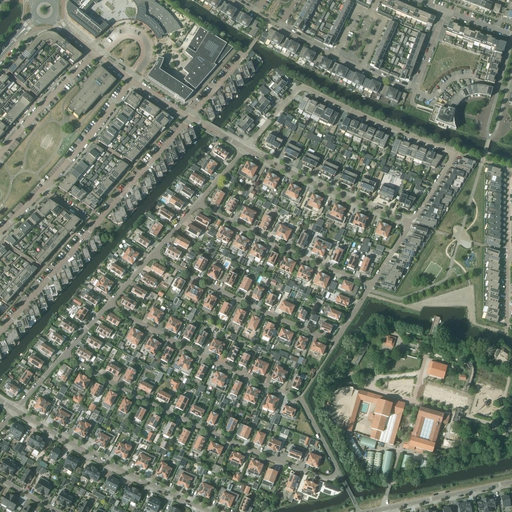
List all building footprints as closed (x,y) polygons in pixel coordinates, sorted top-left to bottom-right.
[(66,9),(66,10),(66,11),(67,12),(67,13),(67,14),(68,15),(68,16),(68,17),(69,17),(69,18),(70,18),(70,19),(71,20),(72,21),(95,39),(109,27),(108,27),(107,26),(107,25),(102,21),(97,26),(96,25),(94,23),(83,14),(93,3),(96,5),(100,0),(99,0),(70,0),(68,3),(68,4),(67,5),(67,6),(67,7),(66,7),(66,8),(66,9)] [(130,0),(131,0),(132,1),(133,2),(134,3),(134,4),(135,5),(136,6),(136,7),(137,8),(137,9),(137,11),(137,12),(137,13),(137,15),(135,21),(134,21),(137,22),(140,23),(142,24),(145,25),(147,27),(149,29),(151,31),(153,33),(154,36),(156,38),(157,41),(162,39),(161,36),(180,29),(177,24),(174,20),(170,16),(166,12),(161,8),(155,4),(149,1),(147,0),(130,0)] [(216,9),(220,12),(225,2),(221,0),(220,2),(217,0),(216,0),(212,7),(216,10),(216,9)] [(389,0),(386,7),(391,10),(395,1),(393,0),(389,0)] [(481,0),(479,8),(484,10),(487,0),(481,0)] [(487,0),(484,10),(489,12),(493,2),(487,0)] [(306,5),(305,7),(312,11),(314,12),(317,7),(308,2),(307,1),(306,4),(306,5)] [(346,1),(344,6),(350,10),(353,4),(346,1)] [(391,10),(396,12),(400,3),(397,1),(397,2),(395,1),(391,10)] [(223,14),(227,17),(232,9),(229,7),(230,5),(225,2),(220,12),(223,14)] [(396,12),(401,14),(405,5),(403,5),(403,4),(400,3),(396,12)] [(492,12),(498,14),(500,7),(501,6),(495,4),(492,12)] [(401,14),(406,16),(410,7),(407,5),(407,6),(405,5),(401,14)] [(305,7),(305,6),(303,9),(304,10),(303,12),(310,16),(311,17),(314,12),(312,11),(305,7)] [(344,6),(341,11),(348,15),(350,10),(344,6)] [(406,16),(411,18),(415,10),(413,9),(413,8),(410,7),(406,16)] [(500,7),(498,14),(503,16),(503,17),(510,19),(511,16),(511,11),(506,9),(500,7)] [(230,20),(234,23),(241,12),(236,9),(235,11),(232,9),(227,17),(231,19),(230,20)] [(411,18),(416,20),(420,11),(417,10),(416,10),(415,10),(411,18)] [(301,15),(300,17),(309,22),(311,17),(310,16),(303,12),(302,11),(300,15),(301,15)] [(341,11),(339,16),(345,20),(348,15),(341,11)] [(416,20),(421,22),(425,14),(423,13),(423,12),(420,11),(416,20)] [(239,24),(243,26),(247,18),(244,16),(245,14),(241,12),(234,23),(235,21),(239,23),(239,24)] [(421,22),(426,24),(430,15),(427,14),(426,15),(425,14),(421,22)] [(430,15),(426,24),(431,27),(435,18),(433,17),(433,16),(430,15)] [(339,16),(336,22),(343,25),(345,20),(339,16)] [(298,20),(297,22),(297,23),(305,27),(306,28),(309,22),(300,17),(299,17),(297,20),(298,20)] [(247,18),(243,26),(247,29),(247,28),(250,30),(248,35),(254,38),(259,29),(256,27),(258,22),(252,19),(251,20),(247,18)] [(297,23),(297,22),(296,22),(293,27),(296,29),(296,30),(302,33),(305,27),(297,23)] [(336,22),(333,27),(340,30),(343,25),(336,22)] [(390,22),(388,27),(395,30),(397,25),(390,22)] [(445,32),(451,34),(455,25),(452,24),(452,25),(448,24),(445,32)] [(451,34),(457,36),(460,28),(457,27),(457,26),(455,25),(451,34)] [(333,27),(331,32),(338,35),(340,30),(333,27)] [(388,27),(385,32),(392,35),(395,30),(388,27)] [(193,59),(183,70),(188,75),(184,80),(186,82),(188,84),(195,90),(216,66),(233,48),(200,28),(185,52),(193,59)] [(457,36),(463,38),(466,29),(463,28),(463,29),(460,28),(457,36)] [(270,42),(274,44),(279,36),(275,34),(276,32),(270,29),(267,34),(264,32),(258,41),(264,44),(267,40),(270,42)] [(462,40),(468,42),(471,32),(468,31),(468,30),(469,30),(466,29),(463,38),(462,40)] [(331,32),(329,37),(328,37),(335,40),(338,35),(331,32)] [(385,32),(383,37),(390,41),(392,35),(385,32)] [(473,44),(474,42),(477,33),(475,32),(474,33),(471,32),(468,42),(473,44)] [(38,37),(38,38),(44,43),(45,43),(45,42),(46,42),(47,42),(47,41),(48,41),(49,41),(50,42),(51,42),(52,42),(53,43),(55,45),(60,38),(58,36),(57,36),(56,35),(55,34),(54,34),(53,33),(51,33),(50,33),(49,33),(48,33),(46,33),(45,33),(44,34),(43,34),(42,35),(40,35),(39,36),(38,37)] [(474,42),(480,44),(482,36),(479,35),(480,34),(477,33),(474,42)] [(418,34),(416,39),(423,42),(425,36),(418,34)] [(279,46),(282,48),(288,39),(283,36),(282,38),(279,36),(274,44),(278,47),(279,46)] [(328,37),(329,37),(328,36),(324,44),(332,48),(333,44),(334,45),(336,41),(335,41),(335,40),(328,37)] [(480,44),(485,46),(489,37),(486,36),(486,37),(482,36),(480,44)] [(383,37),(381,43),(388,46),(390,41),(383,37)] [(485,46),(491,48),(493,41),(494,41),(494,40),(491,39),(491,38),(489,37),(485,46)] [(38,38),(34,42),(41,49),(45,44),(44,43),(38,38)] [(65,42),(60,38),(55,45),(59,48),(57,50),(59,51),(61,49),(60,48),(65,42)] [(286,51),(290,53),(295,45),(291,43),(292,41),(288,39),(282,48),(286,50),(286,51)] [(416,39),(414,44),(421,47),(423,42),(416,39)] [(491,48),(490,52),(493,53),(501,55),(502,52),(503,53),(505,45),(494,41),(493,41),(491,48)] [(34,42),(30,47),(37,54),(41,49),(34,42)] [(70,46),(65,42),(60,48),(61,49),(65,52),(70,46)] [(381,43),(378,48),(385,51),(388,46),(381,43)] [(414,44),(412,50),(419,52),(421,47),(414,44)] [(295,55),(298,57),(303,47),(299,45),(298,47),(295,45),(290,53),(294,55),(295,55)] [(83,56),(70,46),(65,52),(66,51),(73,56),(68,62),(73,65),(83,56)] [(30,47),(26,51),(33,58),(37,54),(30,47)] [(302,59),(306,62),(311,53),(307,51),(308,49),(303,47),(298,57),(302,59)] [(378,48),(376,53),(383,56),(385,51),(378,48)] [(26,51),(22,56),(29,63),(33,58),(26,51)] [(314,67),(319,55),(315,53),(314,55),(311,53),(306,62),(310,64),(311,63),(315,65),(314,67)] [(376,53),(374,58),(381,61),(383,56),(376,53)] [(492,55),(491,58),(501,61),(501,58),(500,58),(501,55),(493,53),(492,55)] [(319,68),(323,70),(327,61),(323,59),(324,58),(319,55),(314,67),(318,69),(319,68)] [(410,55),(408,60),(415,63),(417,58),(410,55)] [(22,56),(18,60),(25,67),(29,63),(22,56)] [(61,58),(57,62),(64,69),(69,65),(61,58)] [(153,69),(147,77),(171,93),(185,102),(193,93),(185,87),(188,84),(186,82),(183,86),(159,70),(160,69),(161,68),(161,66),(162,65),(163,64),(163,62),(163,61),(164,60),(158,58),(158,59),(157,60),(157,62),(156,63),(156,65),(155,66),(154,67),(153,69)] [(381,61),(374,58),(373,59),(372,58),(371,62),(372,62),(370,66),(378,70),(382,62),(381,61)] [(487,63),(489,64),(498,66),(499,63),(500,64),(501,61),(491,58),(489,58),(487,63)] [(18,60),(14,65),(21,72),(25,67),(18,60)] [(408,60),(406,66),(413,68),(415,63),(408,60)] [(327,71),(331,73),(336,63),(331,61),(330,63),(327,61),(323,70),(327,72),(327,71)] [(57,62),(53,66),(60,73),(64,69),(57,62)] [(251,63),(245,65),(250,78),(249,74),(255,72),(254,71),(256,70),(255,67),(254,63),(252,64),(251,63)] [(335,76),(339,78),(343,69),(339,67),(340,65),(336,63),(331,73),(335,75),(335,76)] [(489,64),(488,70),(497,73),(498,70),(497,70),(498,66),(489,64)] [(21,72),(14,65),(8,71),(16,78),(21,72)] [(242,73),(239,74),(243,86),(243,85),(242,80),(250,78),(245,65),(246,68),(241,69),(242,73)] [(53,66),(49,70),(56,77),(60,73),(53,66)] [(82,90),(70,103),(72,104),(68,109),(72,113),(74,111),(75,112),(74,114),(78,118),(83,113),(84,115),(100,96),(102,97),(116,81),(100,66),(80,88),(82,90)] [(343,79),(347,81),(352,71),(347,69),(347,71),(343,69),(339,78),(343,80),(343,79)] [(49,70),(46,74),(52,81),(56,77),(49,70)] [(488,70),(486,76),(494,78),(495,75),(496,75),(497,75),(497,73),(488,70)] [(351,83),(355,85),(359,77),(356,75),(357,73),(352,71),(347,81),(352,83),(351,83)] [(404,71),(403,71),(400,79),(408,82),(410,78),(411,78),(412,75),(411,74),(404,71)] [(46,74),(42,78),(49,85),(52,81),(46,74)] [(235,81),(232,82),(236,93),(235,88),(243,86),(239,74),(240,75),(234,77),(235,81)] [(5,75),(0,80),(0,81),(7,88),(12,82),(5,75)] [(360,86),(364,88),(368,78),(364,76),(363,78),(359,77),(355,85),(360,87),(360,86)] [(494,78),(486,76),(484,82),(494,84),(495,82),(495,81),(495,82),(494,81),(494,78)] [(42,78),(38,82),(45,89),(49,85),(42,78)] [(279,78),(274,84),(284,92),(288,89),(285,87),(287,85),(286,85),(283,82),(279,78)] [(368,91),(372,92),(376,84),(372,82),(373,80),(368,78),(364,88),(368,90),(368,91)] [(38,82),(34,86),(41,93),(45,89),(38,82)] [(232,83),(228,85),(232,98),(231,95),(236,93),(232,82),(232,83)] [(284,92),(274,84),(270,89),(269,89),(273,93),(274,93),(277,96),(278,94),(281,96),(284,92)] [(377,94),(381,95),(385,86),(380,84),(379,85),(376,84),(372,92),(376,94),(377,94)] [(224,93),(221,94),(225,106),(225,105),(224,101),(232,98),(228,85),(227,85),(228,88),(223,90),(224,93)] [(41,93),(34,86),(30,90),(37,97),(41,93)] [(385,98),(389,100),(392,91),(389,89),(389,87),(385,86),(381,95),(385,97),(385,98)] [(463,88),(460,90),(465,98),(469,96),(465,89),(463,89),(463,88)] [(392,91),(389,100),(388,101),(397,104),(400,97),(405,99),(407,95),(397,90),(396,92),(392,91)] [(457,93),(456,94),(461,101),(465,98),(460,90),(457,92),(457,93)] [(25,92),(21,97),(30,105),(34,100),(25,92)] [(132,92),(129,96),(130,97),(129,99),(128,98),(124,103),(135,110),(143,99),(132,92)] [(222,96),(217,97),(221,110),(220,107),(225,106),(221,94),(222,96)] [(453,95),(451,98),(458,104),(461,101),(456,94),(454,96),(453,95)] [(17,101),(19,102),(26,109),(30,105),(21,97),(17,101)] [(214,106),(211,107),(215,118),(213,113),(221,110),(217,97),(217,100),(212,102),(214,106)] [(263,97),(258,103),(268,111),(271,107),(269,105),(270,104),(270,103),(270,104),(267,101),(266,100),(263,97)] [(302,112),(309,100),(309,99),(308,100),(303,98),(300,104),(299,104),(300,104),(297,109),(303,112),(302,112)] [(450,101),(449,103),(456,107),(458,104),(451,98),(449,101),(450,101)] [(310,116),(310,117),(317,104),(317,103),(316,105),(309,101),(309,100),(302,112),(303,113),(303,112),(310,116)] [(143,111),(144,112),(150,104),(145,101),(140,109),(143,111)] [(19,102),(15,106),(22,113),(26,109),(19,102)] [(268,111),(258,103),(253,108),(257,111),(257,112),(260,114),(260,115),(262,113),(264,115),(265,115),(268,111)] [(445,108),(454,111),(456,107),(449,103),(448,105),(446,105),(445,108),(443,107),(445,108)] [(144,112),(149,116),(155,107),(150,104),(144,112)] [(318,120),(319,121),(325,108),(325,107),(324,109),(317,105),(317,104),(310,117),(311,117),(312,115),(319,119),(318,120)] [(15,106),(11,110),(19,117),(22,113),(15,106)] [(126,106),(122,110),(130,116),(134,112),(126,106)] [(155,107),(149,116),(154,118),(160,111),(155,107)] [(215,118),(211,107),(210,107),(211,108),(205,110),(206,112),(204,112),(205,116),(207,116),(209,120),(215,118)] [(325,108),(319,121),(326,124),(327,125),(333,112),(333,111),(332,113),(325,109),(325,108)] [(454,111),(445,108),(445,109),(444,110),(440,109),(435,123),(438,124),(437,126),(439,127),(440,128),(441,128),(443,129),(444,129),(446,129),(446,127),(452,129),(454,127),(454,125),(453,123),(453,120),(453,118),(454,116),(454,114),(453,114),(454,111)] [(11,110),(8,114),(15,121),(19,117),(11,110)] [(122,110),(119,115),(127,121),(130,116),(122,110)] [(162,112),(152,124),(159,131),(161,133),(165,129),(164,128),(167,124),(169,125),(173,120),(162,112)] [(337,115),(333,113),(333,112),(327,125),(331,127),(332,127),(335,122),(335,121),(338,114),(337,115)] [(8,114),(4,118),(11,125),(15,121),(8,114)] [(119,115),(116,119),(124,125),(127,121),(119,115)] [(245,115),(240,120),(251,130),(254,126),(252,124),(254,122),(253,122),(250,119),(245,115)] [(4,118),(0,123),(8,129),(11,125),(4,118)] [(344,133),(350,120),(350,121),(344,118),(342,125),(341,124),(341,125),(342,125),(339,130),(344,132),(344,133)] [(116,119),(113,123),(120,130),(124,125),(116,119)] [(251,130),(240,120),(241,122),(237,127),(237,126),(236,127),(240,130),(241,130),(244,133),(245,132),(248,134),(248,133),(251,130)] [(353,136),(353,137),(358,123),(358,124),(350,121),(350,120),(344,133),(345,133),(353,136)] [(113,123),(109,128),(117,134),(120,130),(113,123)] [(361,140),(367,127),(366,128),(358,125),(359,123),(358,123),(353,137),(361,140)] [(152,124),(148,129),(155,135),(159,131),(152,124)] [(370,142),(375,130),(374,131),(366,128),(367,127),(361,140),(362,138),(370,142)] [(109,128),(106,132),(114,138),(117,134),(109,128)] [(148,129),(144,133),(151,140),(155,135),(148,129)] [(193,129),(187,131),(191,144),(190,141),(196,139),(196,138),(198,137),(195,130),(193,131),(193,129)] [(377,147),(378,147),(383,134),(383,135),(375,132),(375,131),(375,130),(370,142),(378,145),(377,147)] [(184,140),(181,141),(185,152),(183,147),(191,144),(187,131),(188,134),(182,136),(184,140)] [(106,132),(103,136),(110,143),(114,138),(106,132)] [(151,140),(144,133),(140,138),(148,144),(151,140)] [(265,147),(270,149),(277,136),(270,133),(267,139),(265,143),(267,144),(265,147)] [(383,134),(378,147),(383,149),(385,144),(386,144),(389,136),(388,136),(388,137),(383,135),(383,134)] [(110,143),(103,136),(98,141),(107,147),(110,143)] [(277,136),(270,149),(274,152),(276,149),(278,150),(280,146),(283,141),(282,141),(276,138),(277,136)] [(140,138),(139,137),(135,141),(136,142),(144,149),(148,144),(140,138)] [(396,155),(401,141),(400,142),(395,140),(393,147),(392,146),(392,147),(390,152),(396,154),(396,155)] [(177,148),(174,149),(177,160),(178,160),(176,155),(185,152),(181,141),(181,142),(175,144),(177,148)] [(404,158),(409,144),(409,145),(401,142),(401,141),(396,155),(404,158)] [(136,142),(132,147),(140,153),(144,149),(136,142)] [(284,157),(288,159),(295,146),(289,142),(285,149),(285,148),(285,149),(283,153),(285,154),(284,157)] [(330,143),(328,149),(333,152),(336,146),(331,143),(330,143)] [(413,159),(418,148),(418,147),(417,149),(409,146),(409,144),(404,158),(405,156),(413,159)] [(95,145),(92,150),(99,156),(104,151),(95,145)] [(295,146),(288,159),(293,161),(292,161),(293,162),(294,158),(296,160),(297,159),(296,159),(298,155),(299,155),(302,149),(301,148),(301,149),(295,146)] [(132,147),(128,151),(136,158),(140,153),(132,147)] [(213,153),(223,160),(227,154),(224,152),(225,151),(221,148),(220,149),(217,147),(216,148),(215,147),(212,152),(213,153)] [(421,164),(426,151),(426,152),(418,149),(418,148),(413,159),(414,159),(422,162),(421,164)] [(174,150),(169,152),(173,164),(173,161),(177,160),(174,149),(173,149),(174,150)] [(92,150),(88,154),(96,160),(99,156),(92,150)] [(136,158),(128,151),(123,157),(132,163),(136,158)] [(302,166),(307,168),(314,155),(307,151),(304,158),(302,162),(304,163),(302,166)] [(429,167),(430,167),(435,154),(434,154),(434,155),(426,152),(426,151),(421,164),(429,167)] [(166,160),(163,161),(167,172),(165,167),(173,164),(169,152),(170,154),(165,156),(166,160)] [(88,154),(85,158),(92,164),(96,160),(88,154)] [(435,154),(430,167),(434,169),(435,169),(438,163),(439,164),(439,163),(443,157),(442,157),(441,158),(434,155),(435,154)] [(314,155),(307,168),(311,170),(312,170),(313,168),(315,169),(315,168),(317,164),(320,158),(320,157),(320,158),(314,155)] [(85,158),(81,162),(89,169),(92,164),(85,158)] [(456,165),(472,170),(473,165),(474,165),(475,162),(462,158),(461,161),(459,160),(458,165),(456,165)] [(217,165),(208,159),(201,170),(210,176),(217,165)] [(321,175),(326,177),(332,163),(326,160),(323,167),(322,167),(323,167),(321,171),(323,172),(321,175)] [(120,161),(116,165),(123,172),(128,166),(120,161)] [(163,162),(158,164),(163,177),(162,174),(167,172),(163,161),(163,162)] [(81,162),(78,166),(85,173),(89,169),(81,162)] [(237,174),(245,178),(252,166),(251,165),(251,164),(247,162),(243,170),(240,168),(237,174)] [(332,163),(326,177),(330,179),(332,176),(334,177),(336,173),(339,166),(338,166),(332,163)] [(155,172),(152,173),(156,184),(154,179),(163,177),(158,164),(159,167),(154,168),(155,172)] [(116,165),(112,170),(120,176),(123,172),(116,165)] [(453,170),(469,174),(470,170),(471,170),(472,170),(456,165),(455,170),(453,170)] [(78,166),(74,170),(82,177),(85,173),(78,166)] [(252,166),(245,178),(253,182),(256,177),(253,175),(257,168),(254,166),(253,166),(252,166)] [(488,169),(487,174),(502,179),(501,178),(502,173),(501,173),(501,170),(487,166),(487,169),(488,169)] [(341,184),(345,185),(351,172),(345,169),(344,168),(342,175),(341,175),(340,179),(339,180),(342,180),(340,184),(341,184)] [(74,170),(70,174),(78,181),(82,177),(74,170)] [(112,170),(108,174),(116,181),(120,176),(112,170)] [(450,174),(450,175),(465,179),(467,174),(468,175),(469,174),(453,170),(452,175),(450,174)] [(351,172),(345,185),(350,187),(351,185),(353,185),(355,181),(358,175),(351,172)] [(152,174),(147,176),(152,189),(151,186),(156,184),(152,173),(152,174)] [(204,181),(193,174),(193,173),(189,179),(190,179),(201,186),(201,187),(205,181),(204,181)] [(70,189),(72,191),(76,188),(73,186),(78,181),(70,174),(66,180),(64,182),(58,188),(67,193),(70,189)] [(108,174),(104,179),(112,185),(116,181),(108,174)] [(268,187),(274,176),(271,175),(268,174),(263,184),(264,185),(263,186),(267,188),(268,187)] [(405,174),(403,180),(408,183),(411,177),(405,174)] [(488,175),(487,180),(502,184),(500,184),(502,179),(487,174),(487,175),(488,175)] [(447,179),(462,184),(464,179),(465,179),(450,175),(449,180),(447,179)] [(148,179),(143,181),(148,193),(147,191),(152,189),(147,176),(148,179)] [(231,176),(228,181),(234,184),(237,179),(231,176)] [(274,176),(268,187),(269,187),(269,188),(272,190),(273,189),(274,190),(279,179),(276,178),(276,177),(274,176)] [(359,192),(364,193),(370,180),(363,177),(360,183),(360,184),(359,188),(359,187),(359,188),(361,189),(359,192)] [(104,179),(100,183),(108,190),(112,185),(104,179)] [(444,184),(459,189),(461,184),(462,184),(447,179),(446,184),(444,184)] [(370,180),(364,193),(369,195),(368,196),(369,196),(370,192),(372,193),(374,189),(377,182),(376,182),(370,180)] [(488,181),(486,186),(502,190),(500,189),(502,184),(487,180),(486,180),(488,181)] [(141,188),(138,189),(141,201),(142,200),(140,196),(148,193),(143,181),(144,183),(139,185),(141,188)] [(100,183),(96,188),(104,194),(108,190),(100,183)] [(441,189),(456,193),(458,189),(459,189),(444,184),(443,189),(441,189)] [(281,196),(289,200),(295,188),(294,187),(290,185),(287,192),(284,191),(281,196)] [(379,199),(384,201),(389,187),(382,185),(380,191),(379,191),(380,191),(378,195),(378,196),(380,196),(379,199)] [(76,188),(72,191),(69,195),(73,198),(81,189),(79,186),(77,189),(76,188)] [(181,192),(190,199),(194,193),(184,187),(184,186),(180,192),(180,193),(181,192)] [(488,186),(486,191),(502,196),(502,195),(500,195),(502,190),(486,186),(488,186)] [(389,187),(384,201),(388,203),(389,200),(392,201),(393,197),(393,196),(396,190),(396,189),(395,190),(389,187)] [(96,188),(92,192),(100,199),(104,194),(96,188)] [(295,188),(289,200),(297,204),(300,199),(297,197),(301,190),(297,188),(295,188)] [(138,191),(133,192),(137,205),(138,205),(137,202),(141,201),(138,189),(137,190),(138,191)] [(438,193),(438,194),(453,198),(455,193),(456,194),(456,193),(441,189),(440,194),(438,193)] [(87,194),(84,192),(82,190),(75,198),(80,202),(87,194)] [(488,192),(486,197),(502,201),(500,201),(502,196),(486,191),(488,192)] [(100,199),(92,192),(82,203),(93,211),(97,207),(96,206),(97,204),(98,205),(102,201),(100,199)] [(134,195),(129,197),(133,210),(132,207),(137,205),(133,192),(134,195)] [(215,194),(213,199),(214,199),(212,203),(218,206),(224,195),(218,192),(216,195),(215,194)] [(398,207),(403,209),(408,194),(401,192),(399,199),(399,198),(399,199),(397,203),(399,204),(398,207)] [(408,194),(403,209),(408,210),(407,211),(408,211),(415,199),(408,196),(408,195),(408,194)] [(435,198),(450,203),(452,198),(453,198),(438,194),(437,198),(435,198)] [(303,207),(311,211),(317,198),(316,197),(317,197),(312,195),(309,202),(306,201),(303,207)] [(180,210),(184,204),(173,197),(172,196),(169,202),(169,203),(169,202),(180,210)] [(126,205),(123,206),(127,217),(125,213),(133,210),(129,197),(130,200),(124,202),(126,205)] [(488,197),(486,202),(502,207),(500,206),(502,201),(486,197),(488,197)] [(231,199),(230,202),(228,201),(226,206),(227,207),(226,210),(232,213),(238,202),(237,202),(237,201),(233,198),(232,199),(231,199)] [(317,198),(311,211),(320,214),(322,209),(319,207),(323,200),(319,198),(317,198)] [(432,203),(447,208),(449,203),(450,203),(435,198),(434,203),(432,203)] [(42,205),(37,210),(45,218),(50,211),(57,217),(63,210),(48,199),(42,205)] [(488,203),(486,208),(502,213),(502,212),(500,212),(502,207),(486,202),(486,203),(488,203)] [(429,207),(429,208),(444,212),(446,207),(447,208),(432,203),(431,208),(429,207)] [(326,217),(334,221),(340,208),(339,207),(334,205),(331,212),(328,211),(326,217)] [(123,208),(118,209),(123,222),(122,219),(127,217),(123,206),(123,208)] [(243,220),(245,221),(251,211),(242,206),(240,211),(242,213),(240,218),(243,220)] [(170,222),(174,216),(173,216),(162,209),(162,208),(158,214),(159,214),(170,221),(170,222)] [(340,208),(334,221),(342,224),(345,218),(342,217),(345,209),(341,208),(340,208)] [(426,212),(441,217),(443,212),(444,213),(444,212),(429,208),(427,213),(426,212)] [(488,209),(486,214),(501,218),(502,218),(500,217),(502,213),(486,208),(488,209)] [(123,222),(118,209),(119,212),(113,214),(114,216),(112,217),(114,224),(116,223),(117,224),(123,222)] [(37,210),(33,214),(40,221),(44,217),(44,218),(45,218),(37,210)] [(62,227),(71,236),(83,222),(65,210),(56,220),(60,224),(62,221),(60,220),(63,218),(69,223),(63,229),(62,227)] [(251,211),(245,221),(247,223),(248,222),(251,224),(256,213),(255,213),(256,212),(252,210),(251,211)] [(423,217),(438,222),(440,217),(441,217),(426,212),(424,217),(423,217)] [(33,214),(29,218),(36,225),(40,221),(33,214)] [(211,221),(210,221),(198,215),(199,214),(198,214),(195,220),(195,221),(195,220),(207,227),(211,221)] [(352,216),(349,224),(352,225),(353,225),(353,227),(357,228),(357,227),(358,227),(362,216),(360,215),(357,214),(355,217),(352,216)] [(488,214),(486,219),(501,224),(500,223),(501,218),(486,214),(488,214)] [(271,218),(266,215),(266,217),(265,216),(259,227),(266,231),(271,219),(270,219),(271,218)] [(362,216),(358,227),(364,230),(368,219),(365,217),(362,216)] [(438,222),(423,217),(421,222),(420,222),(419,225),(433,229),(434,226),(435,227),(437,222),(438,222)] [(29,218),(25,222),(32,228),(36,225),(29,218)] [(487,220),(486,225),(501,229),(500,229),(501,224),(486,219),(487,220)] [(25,222),(22,225),(28,232),(32,228),(25,222)] [(151,231),(150,233),(156,237),(162,227),(156,223),(154,226),(153,225),(150,230),(151,231)] [(380,236),(381,236),(385,225),(383,224),(379,223),(375,234),(376,234),(376,236),(380,237),(380,236)] [(277,224),(274,232),(276,233),(275,236),(281,239),(286,228),(285,228),(286,226),(282,224),(281,226),(277,224)] [(22,225),(18,229),(24,236),(28,232),(22,225)] [(197,238),(198,238),(201,232),(201,231),(201,232),(189,225),(185,231),(186,231),(198,237),(197,238)] [(385,225),(381,236),(387,238),(391,227),(387,226),(385,225)] [(487,226),(486,230),(501,235),(500,234),(501,229),(486,225),(487,226)] [(286,228),(281,239),(287,241),(292,231),(293,228),(287,226),(286,228)] [(317,226),(314,232),(320,234),(322,228),(317,226)] [(62,227),(58,232),(65,238),(69,234),(71,236),(62,227)] [(221,240),(222,241),(227,230),(222,227),(216,238),(217,238),(217,240),(220,242),(221,240)] [(413,233),(428,237),(429,231),(417,227),(415,233),(413,233)] [(18,229),(14,233),(20,240),(24,236),(18,229)] [(227,230),(222,241),(227,244),(233,233),(227,230)] [(487,231),(486,236),(501,241),(501,240),(500,240),(501,235),(486,230),(486,231),(487,231)] [(52,235),(61,243),(65,238),(58,232),(54,236),(52,235)] [(14,233),(10,237),(16,244),(20,240),(14,233)] [(410,238),(422,242),(424,236),(427,237),(428,237),(413,233),(412,239),(410,238)] [(297,245),(303,248),(308,237),(302,234),(297,245)] [(52,235),(48,239),(57,247),(61,243),(52,235)] [(98,236),(92,238),(97,251),(96,248),(102,246),(101,245),(103,244),(102,241),(103,241),(101,237),(99,238),(98,236)] [(140,236),(136,242),(137,242),(146,248),(147,249),(150,242),(150,243),(140,236),(141,236),(140,236)] [(238,249),(244,239),(238,236),(233,246),(234,247),(233,248),(237,250),(238,249)] [(501,241),(486,236),(487,237),(486,242),(487,242),(486,245),(500,249),(501,246),(500,246),(501,241)] [(16,244),(10,237),(4,242),(9,245),(10,244),(13,247),(16,244)] [(182,239),(179,237),(176,244),(186,250),(190,243),(187,242),(188,240),(183,238),(182,239)] [(89,247),(86,248),(90,259),(89,254),(97,251),(92,238),(93,241),(88,243),(89,247)] [(316,254),(317,254),(323,242),(315,238),(312,244),(315,245),(312,253),(316,255),(316,254)] [(407,243),(406,244),(421,248),(422,242),(410,238),(408,244),(407,243)] [(48,239),(44,244),(53,252),(57,247),(48,239)] [(244,239),(238,249),(239,250),(238,251),(242,253),(243,252),(244,252),(249,242),(244,239)] [(323,242),(317,254),(318,255),(318,256),(323,257),(326,250),(329,251),(331,245),(323,242)] [(46,245),(42,250),(49,256),(53,252),(44,244),(46,245)] [(254,257),(255,258),(260,247),(255,244),(249,255),(250,255),(249,257),(253,259),(254,257)] [(403,249),(415,253),(417,247),(420,248),(421,248),(406,244),(405,249),(403,249)] [(11,252),(1,245),(0,245),(0,253),(3,256),(4,258),(11,252)] [(260,247),(255,258),(261,260),(266,250),(260,247)] [(82,255),(79,256),(83,267),(82,262),(90,259),(86,248),(87,249),(81,251),(82,255)] [(129,248),(125,253),(136,260),(137,258),(139,255),(129,248)] [(170,256),(169,257),(174,260),(174,258),(177,260),(178,259),(179,260),(182,255),(181,254),(170,248),(167,254),(170,256)] [(331,261),(338,264),(338,263),(343,251),(337,248),(336,249),(337,249),(332,261),(331,261)] [(400,254),(399,255),(412,258),(414,253),(415,253),(403,249),(401,255),(400,254)] [(488,249),(486,255),(499,258),(501,252),(488,249)] [(37,253),(36,253),(45,261),(49,256),(42,250),(38,254),(37,253)] [(45,261),(36,253),(32,258),(37,262),(36,263),(41,266),(45,261)] [(136,260),(125,253),(125,254),(123,253),(121,256),(123,258),(122,259),(123,259),(122,260),(126,263),(127,262),(132,265),(134,262),(136,260)] [(278,256),(272,253),(267,263),(273,267),(273,266),(278,256)] [(359,257),(352,254),(352,255),(347,267),(347,268),(353,270),(354,270),(353,270),(358,257),(359,257)] [(396,260),(408,264),(410,258),(412,259),(412,258),(399,255),(398,260),(396,260)] [(490,256),(488,262),(499,265),(500,259),(499,258),(486,255),(490,256)] [(80,257),(75,259),(79,272),(79,271),(78,268),(83,267),(79,256),(80,257)] [(193,267),(195,268),(194,269),(201,273),(208,261),(207,261),(208,260),(201,256),(201,258),(200,257),(197,262),(195,261),(193,267)] [(284,271),(285,272),(290,261),(284,258),(279,269),(280,270),(280,271),(284,273),(284,271)] [(363,274),(369,276),(372,269),(367,267),(369,260),(364,258),(359,271),(364,273),(363,274)] [(71,267),(69,268),(72,279),(71,274),(79,272),(75,259),(74,259),(75,261),(70,263),(71,267)] [(393,265),(392,265),(405,269),(407,263),(408,264),(396,260),(394,266),(393,265)] [(290,261),(285,272),(286,272),(285,273),(289,275),(290,274),(291,274),(296,264),(290,261)] [(489,262),(488,268),(499,271),(500,265),(499,265),(488,262),(489,262)] [(23,268),(31,276),(37,269),(33,266),(29,264),(28,265),(24,270),(23,268)] [(113,264),(109,270),(110,270),(121,277),(121,278),(125,271),(124,272),(113,264)] [(155,264),(151,270),(162,276),(165,270),(155,264)] [(389,271),(401,275),(403,269),(405,269),(392,265),(391,271),(389,271)] [(215,280),(216,279),(219,281),(223,272),(220,271),(221,270),(212,266),(207,276),(215,280)] [(301,279),(302,279),(307,268),(301,266),(296,277),(297,277),(297,278),(301,280),(301,279)] [(23,268),(19,273),(27,281),(31,276),(23,268)] [(69,269),(64,271),(68,284),(67,281),(72,279),(69,268),(68,268),(69,269)] [(307,268),(302,279),(303,280),(302,281),(306,282),(307,281),(308,282),(312,271),(307,268)] [(488,268),(486,274),(498,278),(499,278),(500,272),(499,271),(488,268)] [(61,279),(58,280),(62,291),(60,286),(68,284),(64,271),(65,274),(59,275),(61,279)] [(386,276),(398,280),(399,277),(400,278),(401,275),(389,271),(387,277),(386,276)] [(228,277),(227,277),(228,277),(227,279),(225,284),(224,283),(224,284),(231,287),(232,287),(231,287),(233,283),(234,284),(236,280),(235,280),(237,276),(230,272),(230,273),(228,277)] [(19,273),(15,277),(23,285),(27,281),(19,273)] [(318,286),(319,287),(324,276),(318,273),(313,284),(315,285),(314,286),(318,287),(318,286)] [(488,275),(486,281),(498,284),(500,278),(499,278),(498,278),(486,274),(488,275)] [(150,286),(153,288),(156,281),(146,275),(142,282),(145,283),(144,285),(149,288),(150,286)] [(166,279),(164,282),(170,286),(173,279),(169,276),(167,280),(166,279)] [(324,276),(319,287),(320,287),(319,288),(323,290),(324,288),(325,289),(329,278),(324,276)] [(382,281),(382,282),(395,285),(395,283),(397,283),(398,280),(386,276),(384,282),(382,281)] [(15,277),(11,282),(19,290),(23,285),(15,277)] [(99,281),(98,281),(110,289),(111,287),(113,284),(103,277),(103,278),(102,278),(99,281),(99,282),(99,281)] [(175,281),(174,284),(175,284),(173,287),(177,290),(176,292),(178,294),(180,291),(185,282),(185,283),(185,282),(178,278),(177,278),(178,279),(176,281),(175,281)] [(239,289),(247,292),(252,281),(245,278),(239,289)] [(58,281),(53,283),(57,296),(58,296),(57,293),(62,291),(58,280),(58,281)] [(110,289),(98,281),(95,287),(106,294),(108,291),(109,291),(110,289)] [(331,281),(329,288),(334,291),(337,284),(331,281)] [(344,281),(341,289),(346,291),(345,293),(354,296),(357,288),(352,286),(353,285),(344,281)] [(489,282),(488,287),(498,291),(498,290),(500,285),(498,284),(486,281),(489,282)] [(11,282),(7,286),(15,294),(19,290),(11,282)] [(395,285),(382,282),(380,288),(393,292),(395,285)] [(54,286),(49,288),(53,300),(52,298),(57,296),(53,283),(54,286)] [(185,296),(191,299),(196,289),(194,288),(195,287),(190,285),(185,296)] [(7,286),(3,291),(11,299),(15,294),(7,286)] [(132,293),(132,292),(143,299),(144,298),(146,294),(147,293),(146,293),(135,287),(135,286),(131,292),(132,293)] [(251,298),(259,301),(264,290),(257,287),(251,298)] [(489,288),(487,294),(498,297),(500,291),(498,290),(498,291),(488,287),(487,288),(489,288)] [(46,296),(43,296),(47,308),(46,303),(53,300),(49,288),(50,290),(45,292),(46,296)] [(196,289),(191,299),(197,302),(203,291),(198,289),(198,290),(196,289)] [(11,299),(3,291),(0,293),(0,296),(3,300),(2,301),(6,304),(11,299)] [(95,306),(99,300),(99,301),(88,293),(87,293),(87,294),(84,298),(84,299),(87,301),(86,303),(91,306),(92,304),(95,306)] [(268,298),(267,297),(265,301),(266,301),(265,304),(271,307),(273,304),(274,304),(275,301),(274,301),(276,297),(269,294),(268,298)] [(488,298),(487,300),(498,304),(498,303),(500,297),(498,297),(487,294),(486,297),(488,298)] [(204,302),(205,302),(203,307),(211,311),(216,299),(209,295),(207,299),(206,298),(204,302)] [(348,302),(349,300),(338,295),(337,297),(336,297),(335,301),(336,301),(335,303),(346,308),(346,306),(348,306),(349,302),(348,302)] [(39,304),(36,305),(40,316),(39,311),(47,308),(43,296),(43,297),(44,298),(38,300),(39,304)] [(122,304),(125,306),(124,307),(129,310),(130,309),(133,310),(135,311),(137,306),(136,305),(136,304),(126,298),(122,304)] [(488,304),(487,307),(498,310),(500,304),(498,303),(498,304),(487,300),(486,304),(488,304)] [(287,304),(282,302),(279,310),(291,315),(294,307),(290,305),(291,304),(287,302),(287,304)] [(219,313),(226,317),(227,317),(226,317),(231,307),(232,306),(224,303),(219,313)] [(36,306),(32,307),(36,320),(35,317),(40,316),(36,305),(36,306)] [(28,316),(25,317),(29,328),(28,323),(36,320),(32,307),(31,308),(32,310),(27,312),(28,316)] [(150,320),(152,322),(158,311),(157,311),(158,310),(154,307),(154,309),(153,308),(147,318),(150,320)] [(487,307),(486,313),(498,317),(498,316),(500,310),(498,310),(487,307)] [(79,310),(75,314),(77,315),(75,318),(81,322),(88,312),(82,308),(80,310),(79,310)] [(299,311),(300,312),(298,318),(297,319),(304,321),(305,318),(306,318),(305,318),(306,316),(307,314),(308,313),(307,313),(308,311),(300,308),(299,311)] [(330,309),(328,308),(327,311),(329,311),(327,316),(338,321),(341,314),(330,310),(330,309)] [(158,311),(152,322),(155,323),(158,324),(164,314),(163,313),(163,312),(159,310),(159,311),(158,311)] [(235,314),(233,317),(234,318),(232,322),(240,326),(246,313),(238,310),(236,314),(235,314)] [(498,317),(486,313),(485,313),(487,314),(485,319),(498,323),(500,317),(498,316),(498,317)] [(110,314),(106,320),(117,327),(121,320),(110,314)] [(312,314),(310,320),(316,323),(319,316),(312,314)] [(26,318),(21,320),(25,332),(24,330),(29,328),(25,317),(26,318)] [(168,330),(171,331),(176,321),(176,320),(176,319),(172,317),(172,318),(171,318),(165,328),(168,330)] [(254,317),(254,318),(252,317),(250,321),(249,320),(248,324),(249,324),(247,328),(248,329),(247,330),(251,332),(252,330),(255,332),(260,320),(258,320),(258,319),(254,317)] [(18,327),(15,328),(19,340),(18,335),(25,332),(21,320),(21,322),(17,324),(18,327)] [(63,328),(62,329),(67,332),(68,331),(71,333),(75,327),(64,320),(60,326),(63,328)] [(176,321),(171,331),(173,333),(173,332),(176,334),(182,324),(181,323),(181,322),(178,320),(177,321),(176,321)] [(262,336),(270,340),(275,330),(273,329),(274,326),(268,323),(266,328),(264,327),(263,331),(264,332),(262,336)] [(330,324),(326,323),(326,324),(322,323),(319,330),(330,334),(333,327),(329,326),(330,324)] [(183,338),(189,341),(190,341),(189,341),(195,329),(196,329),(189,325),(189,326),(190,326),(184,338),(183,338)] [(100,334),(100,335),(104,338),(105,337),(108,338),(109,338),(110,338),(113,334),(111,333),(112,332),(101,326),(97,332),(100,334)] [(15,330),(10,331),(15,344),(14,341),(19,340),(15,328),(15,329),(15,330)] [(131,343),(131,344),(138,332),(135,330),(135,331),(132,329),(126,339),(127,340),(127,341),(131,343)] [(278,337),(287,341),(285,345),(289,347),(292,341),(290,340),(293,335),(293,334),(289,333),(289,332),(288,332),(286,331),(282,330),(282,329),(281,329),(281,330),(278,337)] [(8,339),(5,340),(9,352),(7,346),(15,344),(10,331),(11,334),(6,335),(8,339)] [(208,334),(201,331),(201,332),(195,344),(195,343),(195,344),(201,347),(207,335),(208,335),(208,334)] [(138,332),(131,344),(136,347),(143,335),(140,333),(138,332)] [(51,339),(61,345),(60,346),(61,346),(65,340),(64,339),(64,340),(55,334),(55,333),(54,333),(54,334),(52,333),(49,337),(51,338),(51,339)] [(90,337),(91,337),(90,337),(87,343),(99,349),(98,350),(99,350),(99,349),(102,345),(102,344),(102,343),(102,344),(90,337)] [(307,340),(300,337),(295,348),(303,351),(307,340)] [(149,353),(155,341),(153,340),(150,339),(144,349),(145,350),(145,351),(149,353)] [(212,352),(214,353),(219,342),(218,342),(219,341),(215,339),(215,340),(214,340),(208,350),(212,352)] [(0,345),(1,347),(0,347),(0,354),(2,359),(0,354),(9,352),(5,340),(5,342),(0,343),(0,345)] [(155,341),(149,353),(154,356),(161,345),(158,343),(155,341)] [(219,342),(214,353),(216,354),(220,356),(225,345),(224,345),(224,343),(220,342),(220,343),(219,342)] [(314,353),(314,355),(315,355),(316,356),(317,356),(318,355),(318,354),(322,355),(325,347),(321,346),(322,345),(321,345),(318,344),(317,344),(313,343),(310,351),(314,352),(314,353)] [(41,353),(45,356),(46,354),(50,357),(51,357),(54,351),(43,344),(42,345),(39,349),(39,350),(42,352),(41,353)] [(233,347),(227,359),(233,362),(239,350),(233,346),(232,347),(233,347)] [(78,355),(80,356),(80,358),(85,361),(85,359),(88,361),(89,360),(90,361),(93,356),(92,355),(81,348),(78,355)] [(161,360),(167,364),(167,363),(173,351),(174,351),(167,348),(161,360)] [(492,356),(497,358),(500,350),(496,348),(492,356)] [(503,350),(500,354),(506,358),(509,353),(503,350)] [(239,364),(239,365),(245,368),(245,367),(250,357),(244,354),(243,354),(244,354),(239,365),(239,364)] [(172,367),(181,371),(187,358),(182,355),(178,363),(175,361),(172,367)] [(29,362),(39,369),(43,363),(33,356),(29,362)] [(187,358),(181,371),(189,376),(192,370),(189,368),(193,361),(187,358)] [(263,361),(259,359),(258,361),(257,360),(252,371),(256,372),(256,373),(258,374),(263,363),(262,362),(263,361)] [(465,391),(468,392),(474,374),(474,371),(473,368),(472,364),(470,362),(467,359),(464,362),(468,365),(470,369),(470,371),(470,374),(465,391)] [(263,363),(258,374),(260,375),(260,374),(264,376),(268,365),(267,365),(268,363),(264,362),(263,363)] [(429,376),(443,380),(447,367),(433,363),(429,376)] [(60,380),(65,383),(72,371),(68,369),(69,368),(63,364),(59,371),(64,374),(60,380)] [(110,364),(106,370),(117,377),(120,370),(122,368),(117,365),(116,368),(110,364)] [(195,378),(202,381),(202,380),(201,380),(207,368),(208,368),(201,365),(196,377),(195,377),(195,378)] [(275,381),(277,382),(282,369),(277,367),(271,379),(275,381)] [(135,377),(134,376),(136,372),(129,368),(122,380),(129,384),(132,380),(133,381),(135,377)] [(282,369),(277,382),(279,383),(283,384),(287,373),(286,373),(287,371),(282,370),(282,369)] [(20,382),(26,386),(32,375),(26,371),(20,382)] [(155,381),(159,383),(163,374),(160,372),(155,381)] [(207,384),(215,388),(222,375),(216,372),(213,380),(210,378),(207,384)] [(295,374),(291,383),(293,384),(291,388),(298,391),(300,387),(301,387),(303,384),(301,383),(303,379),(305,380),(307,377),(301,374),(300,376),(295,374)] [(87,379),(87,378),(86,378),(84,377),(83,376),(83,377),(80,376),(80,375),(79,375),(79,376),(75,383),(74,384),(75,384),(73,386),(77,388),(78,386),(84,389),(85,390),(85,389),(89,382),(90,381),(89,381),(86,379),(87,379)] [(222,375),(215,388),(224,392),(227,386),(223,385),(227,377),(222,375)] [(180,383),(172,380),(170,383),(174,385),(172,389),(176,391),(180,383)] [(230,394),(236,397),(237,397),(236,396),(242,384),(236,381),(235,381),(236,382),(230,394)] [(142,382),(138,388),(149,394),(153,388),(155,384),(150,382),(148,385),(142,382)] [(10,384),(9,385),(6,389),(6,390),(10,392),(8,395),(12,397),(14,394),(16,396),(20,390),(19,390),(10,384)] [(92,392),(90,395),(97,398),(103,388),(96,384),(94,388),(93,387),(91,391),(92,392)] [(62,386),(58,393),(61,394),(64,396),(68,389),(62,386)] [(243,400),(249,402),(254,389),(252,388),(252,389),(249,387),(243,400)] [(254,389),(249,402),(255,405),(260,392),(257,391),(257,390),(254,389)] [(367,393),(358,390),(347,431),(393,446),(394,442),(397,431),(404,408),(385,402),(366,397),(367,393)] [(160,391),(156,398),(168,403),(171,397),(160,391)] [(104,403),(110,406),(111,407),(111,406),(113,402),(114,400),(116,396),(117,396),(116,395),(115,395),(115,394),(112,393),(111,392),(110,392),(109,392),(104,402),(103,403),(104,403)] [(262,408),(268,410),(273,397),(271,396),(271,397),(267,395),(262,408)] [(72,400),(79,404),(82,398),(79,396),(77,398),(74,397),(72,400)] [(177,404),(175,408),(183,412),(189,400),(181,396),(179,400),(177,399),(175,403),(177,404)] [(273,397),(268,410),(274,412),(279,400),(275,399),(275,398),(273,397)] [(37,410),(39,412),(45,401),(44,401),(45,400),(42,398),(41,398),(41,399),(40,398),(34,408),(37,410)] [(125,400),(124,399),(124,400),(119,410),(118,410),(119,411),(119,410),(121,412),(123,413),(125,414),(126,414),(131,404),(132,403),(131,403),(130,403),(130,402),(126,401),(126,400),(125,400)] [(45,401),(39,412),(41,413),(44,415),(50,405),(49,404),(50,403),(47,401),(46,401),(46,402),(45,401)] [(58,422),(59,423),(66,410),(58,406),(55,412),(58,413),(54,420),(57,422),(58,423),(58,422)] [(199,406),(198,406),(198,407),(197,408),(193,406),(190,413),(201,418),(205,411),(200,409),(201,408),(201,407),(200,407),(199,406)] [(281,414),(280,416),(281,416),(288,419),(289,417),(292,418),(293,418),(295,419),(297,414),(294,413),(295,411),(296,411),(295,410),(295,411),(291,409),(289,408),(288,408),(285,406),(284,406),(284,407),(281,413),(281,414)] [(146,411),(140,408),(135,418),(134,418),(134,419),(141,422),(140,421),(146,411)] [(409,446),(432,453),(441,423),(447,425),(449,416),(419,408),(417,416),(418,416),(411,438),(409,446)] [(270,423),(273,424),(279,410),(276,409),(274,416),(273,416),(273,417),(270,423)] [(66,410),(59,423),(60,423),(60,424),(61,425),(64,426),(68,419),(71,421),(74,415),(66,410)] [(218,416),(211,413),(206,423),(213,426),(218,416)] [(150,416),(146,424),(149,425),(149,426),(148,425),(148,426),(155,429),(157,430),(159,427),(156,425),(160,418),(160,419),(160,418),(154,415),(154,416),(153,418),(150,416)] [(230,419),(225,430),(232,433),(237,422),(230,419)] [(77,434),(79,435),(86,423),(85,423),(81,421),(80,422),(79,422),(74,432),(77,434)] [(9,433),(14,436),(20,426),(17,424),(15,423),(13,427),(12,426),(11,429),(11,430),(9,433)] [(86,423),(79,435),(81,436),(84,438),(91,426),(86,423)] [(165,426),(163,431),(164,431),(163,435),(169,438),(175,427),(168,423),(167,427),(165,426)] [(141,428),(136,425),(132,433),(137,436),(141,428)] [(20,426),(14,436),(13,439),(17,441),(19,439),(21,436),(22,436),(24,433),(23,433),(25,429),(23,428),(20,426)] [(240,426),(236,435),(240,436),(239,437),(247,440),(251,429),(244,426),(244,427),(240,426)] [(98,445),(100,446),(106,433),(98,429),(95,435),(98,436),(94,443),(97,445),(98,446),(98,445)] [(184,430),(178,442),(178,443),(184,446),(184,445),(190,433),(184,430)] [(253,443),(261,446),(265,435),(258,432),(253,443)] [(106,433),(100,446),(101,446),(100,447),(102,448),(102,447),(104,449),(108,442),(111,443),(115,437),(106,433)] [(34,447),(40,438),(36,436),(35,436),(32,435),(27,443),(28,443),(27,446),(32,449),(34,447)] [(362,437),(359,444),(374,449),(376,441),(362,437)] [(40,438),(34,447),(35,447),(34,450),(39,453),(41,451),(42,451),(46,443),(43,441),(44,440),(40,438)] [(196,441),(194,445),(195,446),(193,449),(194,450),(194,451),(198,453),(199,452),(200,452),(205,441),(198,438),(197,441),(196,441)] [(270,439),(267,448),(278,452),(281,444),(282,441),(280,439),(278,442),(270,439)] [(126,445),(120,457),(122,458),(125,460),(131,448),(133,444),(128,442),(126,445)] [(120,444),(114,454),(117,456),(120,457),(126,445),(125,445),(121,443),(121,444),(120,444)] [(219,456),(223,448),(222,448),(218,446),(215,444),(215,445),(211,443),(207,450),(207,451),(208,451),(219,456)] [(290,450),(288,456),(299,461),(302,454),(303,450),(295,447),(295,449),(294,451),(290,450)] [(49,458),(55,462),(58,458),(60,455),(59,455),(61,451),(60,451),(60,450),(56,448),(55,448),(49,458)] [(139,466),(141,467),(147,454),(139,450),(136,456),(139,457),(135,465),(138,466),(139,467),(139,466)] [(385,451),(380,476),(388,478),(393,453),(385,451)] [(367,452),(365,472),(372,473),(374,453),(367,452)] [(236,454),(232,453),(229,460),(241,465),(244,458),(240,456),(240,455),(237,454),(236,454)] [(382,453),(375,453),(373,473),(380,473),(382,453)] [(147,454),(141,467),(142,467),(141,468),(143,469),(146,470),(149,463),(152,464),(155,458),(147,454)] [(306,464),(317,468),(321,458),(320,458),(309,454),(305,463),(305,464),(306,464)] [(63,468),(67,470),(75,458),(71,456),(69,455),(67,459),(67,458),(65,461),(66,462),(64,465),(64,466),(63,468)] [(403,455),(401,467),(409,469),(411,457),(403,455)] [(1,471),(5,473),(12,461),(6,458),(5,459),(0,468),(3,470),(3,471),(2,471),(1,471)] [(75,458),(67,470),(72,473),(73,470),(74,471),(76,467),(77,468),(78,465),(78,464),(80,461),(78,460),(78,459),(75,458)] [(12,461),(5,473),(8,475),(9,475),(8,474),(8,473),(12,475),(17,466),(18,465),(12,461)] [(253,475),(258,477),(258,476),(259,474),(263,466),(251,461),(248,470),(254,472),(253,475)] [(159,477),(161,478),(167,465),(161,463),(155,475),(159,476),(159,477)] [(167,465),(161,478),(163,479),(167,480),(172,470),(166,467),(167,465)] [(214,465),(211,472),(218,474),(221,467),(214,465)] [(89,478),(90,478),(95,469),(91,467),(90,467),(87,466),(82,474),(83,475),(82,477),(88,480),(89,478)] [(95,469),(90,478),(97,482),(102,473),(98,472),(99,471),(95,469)] [(30,481),(32,477),(31,477),(33,474),(27,470),(20,481),(27,485),(30,480),(30,481)] [(181,486),(182,487),(188,474),(180,470),(177,476),(180,477),(177,485),(180,486),(181,487),(181,486)] [(262,484),(272,488),(277,474),(267,470),(262,484)] [(188,474),(182,487),(183,487),(183,488),(184,488),(187,490),(191,482),(194,484),(197,478),(188,474)] [(290,476),(286,488),(293,491),(297,479),(290,476)] [(104,487),(110,490),(115,479),(112,477),(112,478),(110,477),(108,480),(107,480),(106,483),(104,487)] [(37,492),(40,494),(47,482),(41,478),(40,480),(35,489),(38,491),(38,492),(37,492)] [(115,479),(110,490),(109,492),(113,495),(114,492),(115,492),(117,489),(119,486),(118,486),(120,482),(118,481),(115,479)] [(306,481),(305,481),(305,482),(302,489),(302,490),(301,493),(306,494),(305,494),(306,491),(314,494),(315,494),(315,493),(317,494),(319,488),(317,487),(317,486),(318,486),(317,486),(313,484),(310,482),(310,483),(306,482),(306,481)] [(47,482),(40,494),(44,496),(44,495),(43,495),(44,494),(47,496),(52,487),(46,483),(47,482)] [(201,496),(203,497),(208,486),(207,486),(208,484),(207,484),(204,483),(203,484),(202,483),(197,494),(201,496)] [(222,488),(219,495),(222,496),(219,504),(222,505),(223,505),(225,505),(230,492),(232,486),(229,484),(227,490),(222,488)] [(208,486),(203,497),(205,498),(209,499),(213,488),(212,488),(213,487),(209,485),(208,486)] [(130,499),(131,499),(135,490),(131,488),(128,487),(123,496),(124,496),(123,498),(129,501),(130,499)] [(58,504),(62,506),(69,494),(63,490),(62,492),(57,501),(60,503),(60,504),(59,504),(58,504)] [(135,490),(131,499),(131,500),(130,502),(136,505),(137,502),(138,503),(142,494),(139,492),(135,490)] [(230,492),(225,505),(226,506),(225,506),(227,507),(230,508),(233,501),(236,502),(239,496),(230,492)] [(69,494),(62,506),(65,508),(66,507),(65,507),(65,506),(69,508),(74,498),(68,495),(69,494)] [(6,509),(13,497),(10,495),(11,496),(10,497),(7,495),(1,504),(7,507),(6,509)] [(501,501),(501,504),(502,504),(503,508),(510,507),(508,495),(506,496),(506,495),(502,496),(502,497),(500,497),(501,501)] [(13,497),(6,509),(11,511),(12,511),(13,511),(19,502),(15,500),(16,499),(17,499),(13,497)] [(149,511),(151,510),(156,499),(153,498),(151,497),(149,501),(148,501),(147,504),(148,504),(146,508),(145,510),(148,511),(149,511)] [(249,500),(244,498),(239,511),(241,511),(250,511),(252,509),(247,507),(249,500)] [(489,498),(485,499),(487,511),(492,511),(491,509),(495,508),(493,498),(489,499),(489,498)] [(156,499),(151,510),(152,511),(150,511),(156,511),(158,509),(159,509),(160,506),(161,502),(160,501),(156,499)] [(487,511),(485,499),(480,500),(481,501),(477,502),(479,511),(483,510),(482,511),(487,511)] [(78,508),(80,509),(78,511),(86,511),(87,511),(89,509),(88,509),(90,505),(84,502),(82,505),(80,504),(78,508)]
